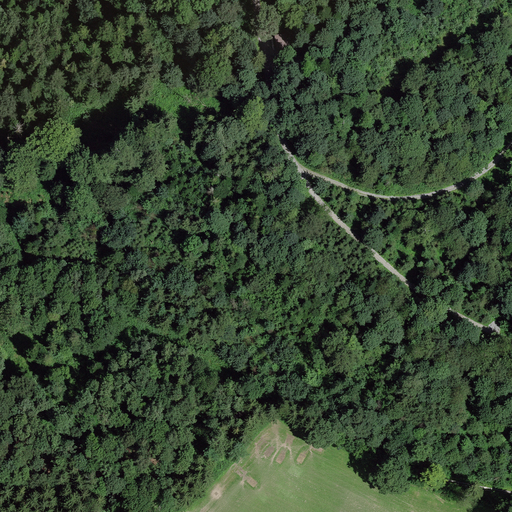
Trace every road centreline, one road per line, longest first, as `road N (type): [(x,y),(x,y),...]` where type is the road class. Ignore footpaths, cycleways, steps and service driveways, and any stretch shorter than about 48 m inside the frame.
road 1 (track): [(511,340),(434,300),(347,231),(299,171),(272,96),(261,21)]
road 2 (track): [(299,171),(365,194),(419,194),(475,174),(511,139)]
